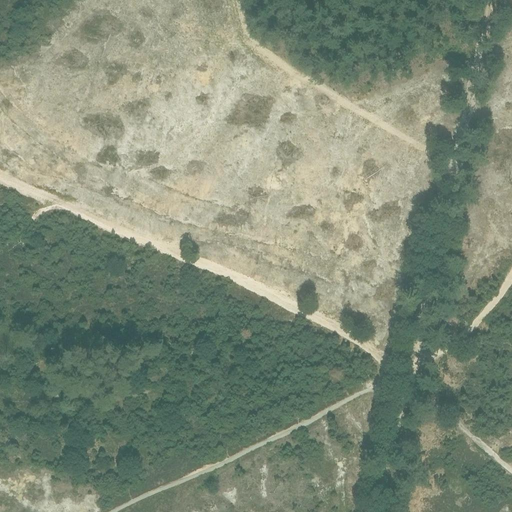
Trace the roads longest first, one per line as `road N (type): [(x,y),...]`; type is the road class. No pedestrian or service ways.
road 1 (track): [(407,375),(288,303),(0,178)]
road 2 (track): [(419,363),(471,326),(511,274)]
